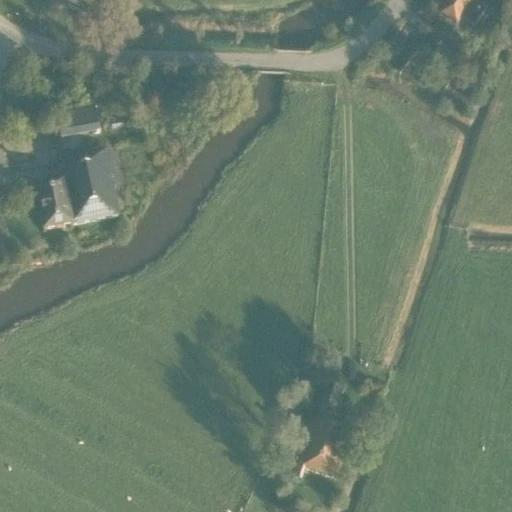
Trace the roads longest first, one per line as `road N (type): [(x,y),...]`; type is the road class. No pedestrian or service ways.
road 1 (track): [(336,60),(347,105),(352,395)]
road 2 (unclassified): [(294,64),(65,54),(3,30)]
road 3 (unclassified): [(294,64),(353,52),(400,0)]
